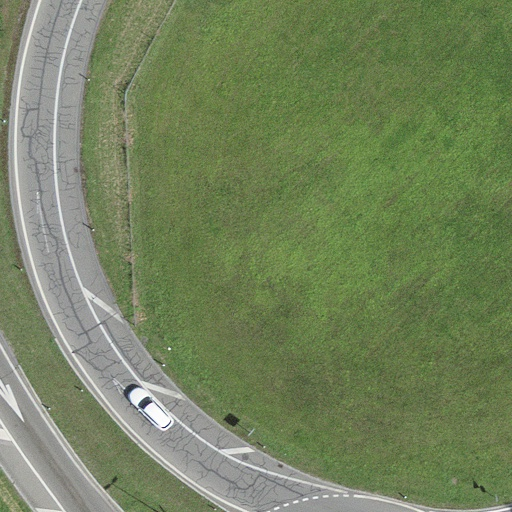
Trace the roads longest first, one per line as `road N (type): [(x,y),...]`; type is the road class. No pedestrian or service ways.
road 1 (motorway): [(314,511),(244,484),(166,433),(121,385),(72,301),(54,251),(41,148),(50,62),(68,0)]
road 2 (motorway): [(0,391),(84,511)]
